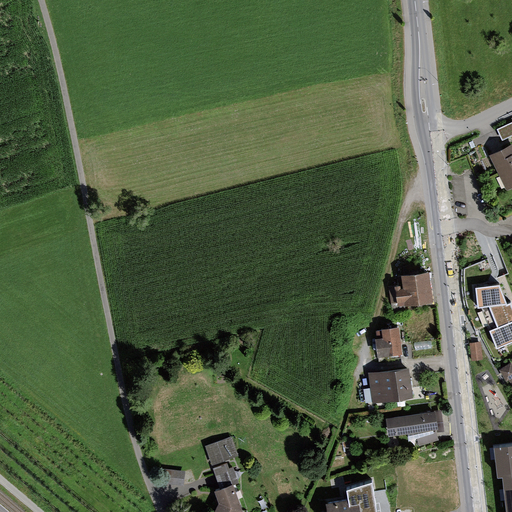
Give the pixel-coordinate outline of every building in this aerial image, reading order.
[(511,121),(498,128),(502,138),(511,133),(511,121)] [(511,143),(490,153),(506,190),(511,187),(511,143)] [(430,269),(403,272),(405,282),(393,284),(395,301),(433,297),(430,269)] [(500,280),(475,284),(479,303),(496,347),(511,339),(511,299),(511,298),(507,300),(500,280)] [(382,327),(383,335),(377,336),(378,352),(400,350),(397,325),(382,327)] [(484,357),(482,341),(471,342),(474,359),(484,357)] [(511,362),(511,361),(500,367),(507,379),(511,376),(511,362)] [(409,366),(370,371),(374,397),(412,392),(409,366)] [(481,410),(485,460),(511,458),(507,408),(481,410)] [(436,409),(386,416),(389,434),(439,427),(436,409)] [(195,451),(216,511),(252,511),(226,440),(195,451)] [(511,511),(511,463),(498,465),(503,511),(511,511)] [(189,468),(170,467),(170,482),(189,483),(189,468)] [(361,511),(358,493),(326,499),(328,511),(361,511)]
